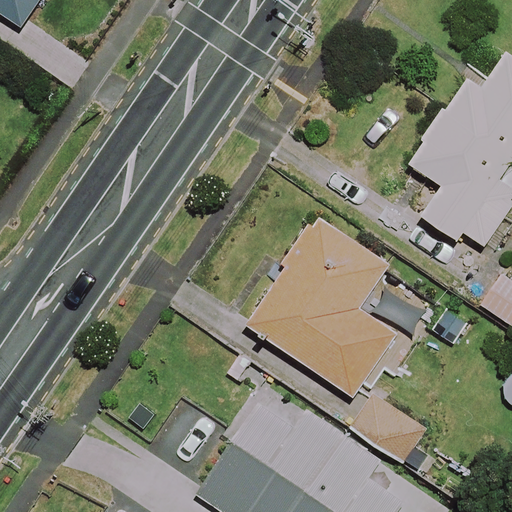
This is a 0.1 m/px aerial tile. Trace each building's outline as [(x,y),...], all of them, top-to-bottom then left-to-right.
[(0,0),(0,11),(22,26),(39,0),(0,0)] [(511,55),(488,89),(473,79),(414,165),(445,187),(426,215),(485,255),(511,216),(511,193),(500,185),(511,167),(511,55)] [(395,268),(320,220),(252,327),(349,389),(376,346),(354,332),(395,268)] [(475,261),(428,234),(416,255),(463,282),(475,261)] [(511,280),(503,275),(482,304),(511,325),(511,280)] [(285,511),(328,449),(251,397),(202,470),(219,482),(198,511),(285,511)] [(427,432),(379,398),(337,459),(385,492),(427,432)]
